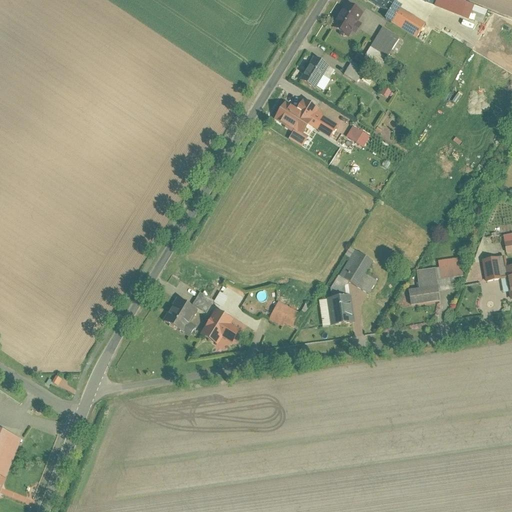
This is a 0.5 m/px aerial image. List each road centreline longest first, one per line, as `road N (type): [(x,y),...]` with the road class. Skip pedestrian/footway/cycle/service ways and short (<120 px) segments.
road 1 (tertiary): [(89,393),(326,0)]
road 2 (unclassified): [(511,327),(89,393)]
